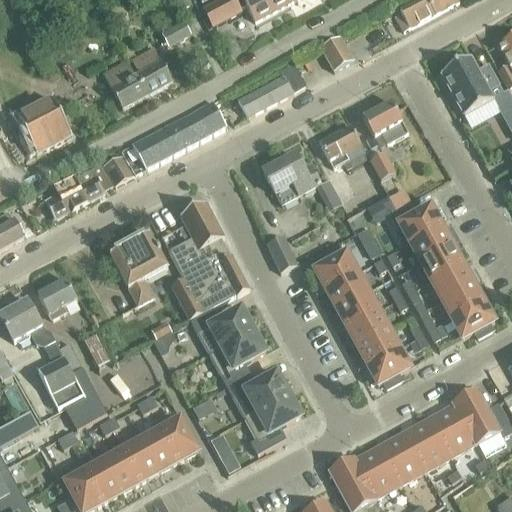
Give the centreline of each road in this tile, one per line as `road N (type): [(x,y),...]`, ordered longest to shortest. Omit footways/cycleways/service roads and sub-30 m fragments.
road 1 (residential): [(0,199),(379,0)]
road 2 (residential): [(205,162),(346,437)]
road 3 (tertiary): [(0,275),(205,162)]
road 4 (residential): [(399,60),(511,258)]
road 5 (tertiary): [(205,162),(399,60)]
road 6 (residential): [(346,437),(511,345)]
road 7 (residential): [(210,511),(346,437)]
road 8 (tertiary): [(399,60),(509,0)]
